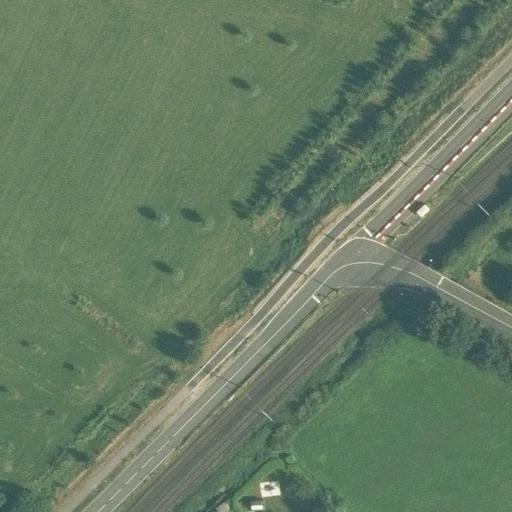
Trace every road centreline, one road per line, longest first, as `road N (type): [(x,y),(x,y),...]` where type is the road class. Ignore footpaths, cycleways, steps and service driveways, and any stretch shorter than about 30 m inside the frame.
road 1 (secondary): [(97,511),(332,272),(353,262)]
road 2 (secondary): [(511,92),(353,262)]
road 3 (secondary): [(353,262),(404,270),(511,323)]
